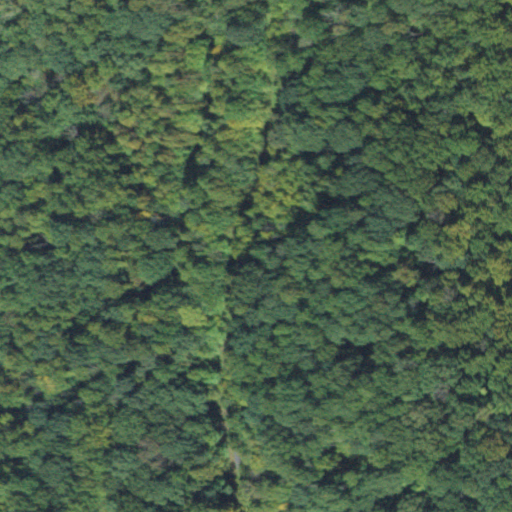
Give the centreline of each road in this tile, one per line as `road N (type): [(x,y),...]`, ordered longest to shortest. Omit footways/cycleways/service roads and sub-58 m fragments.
road 1 (residential): [(128,511),(157,353),(207,163),(219,73),(214,0)]
road 2 (secondary): [(250,511),(230,381),(280,129),(279,0)]
